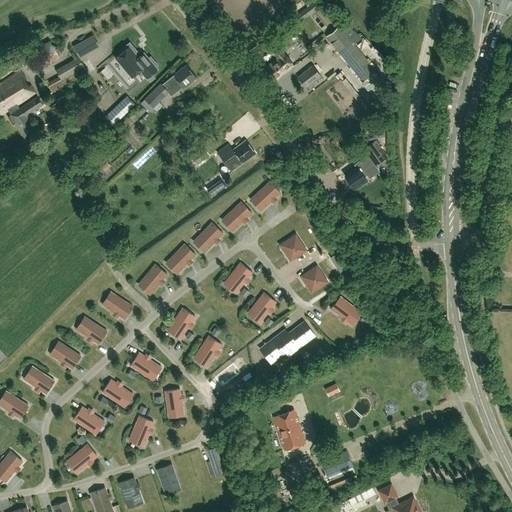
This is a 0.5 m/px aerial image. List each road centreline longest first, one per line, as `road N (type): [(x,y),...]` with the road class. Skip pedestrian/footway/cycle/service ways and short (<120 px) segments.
road 1 (tertiary): [(451,241),(386,240),(344,213),(178,0)]
road 2 (tertiary): [(451,241),(455,142),(493,0)]
road 3 (tertiary): [(511,471),(472,377),(451,241)]
